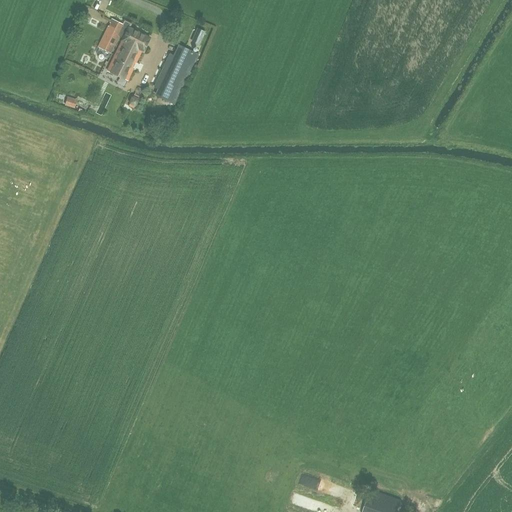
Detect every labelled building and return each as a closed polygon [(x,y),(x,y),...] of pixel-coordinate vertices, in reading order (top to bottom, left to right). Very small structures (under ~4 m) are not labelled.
[(112,20),(99,47),(96,53),(100,54),(99,56),(99,58),(100,60),(103,59),(104,56),(108,58),(111,53),(119,36),(123,38),(107,71),(128,81),(142,50),(144,51),(150,38),(112,20)] [(155,88),(177,98),(193,65),(171,55),(155,88)] [(72,109),(73,101),(63,99),(62,107),(72,109)] [(300,474),(297,484),(344,502),(348,492),(300,474)] [(370,490),(361,511),(394,511),(399,501),(370,490)]
